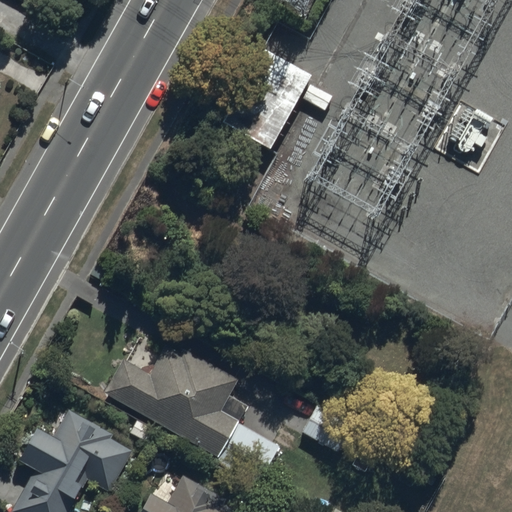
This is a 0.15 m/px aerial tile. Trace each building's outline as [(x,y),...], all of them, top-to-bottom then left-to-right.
[(307,76),(259,49),(219,120),(266,148),(307,76)] [(151,371),(122,355),(103,390),(214,452),(210,459),(256,485),(278,444),(237,422),(248,403),(227,392),(236,375),(184,346),(182,350),(167,342),(166,344),(151,371)] [(21,456),(35,463),(11,509),(17,511),(66,511),(85,476),(109,488),(130,447),(110,436),(113,430),(98,423),(100,419),(70,403),(60,421),(43,413),(21,456)] [(309,412),(300,427),(337,449),(346,434),(309,412)] [(226,496),(183,472),(168,498),(152,488),(151,490),(138,511),(242,511),(224,502),(226,496)]
